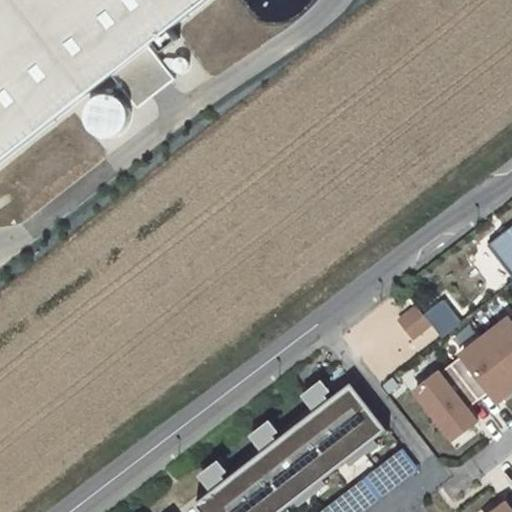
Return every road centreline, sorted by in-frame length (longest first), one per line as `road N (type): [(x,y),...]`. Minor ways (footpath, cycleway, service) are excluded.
road 1 (residential): [(319,324),(72,511)]
road 2 (residential): [(386,511),(435,473),(319,324)]
road 3 (residential): [(511,172),(319,324)]
